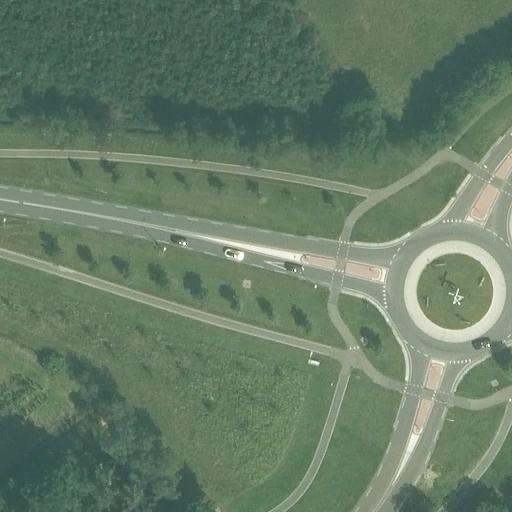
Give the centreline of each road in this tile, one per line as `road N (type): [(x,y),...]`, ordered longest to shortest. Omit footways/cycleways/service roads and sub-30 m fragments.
road 1 (primary): [(393,280),(0,200)]
road 2 (secondary): [(423,346),(396,446),(367,511)]
road 3 (secondary): [(387,511),(424,450),(458,354)]
